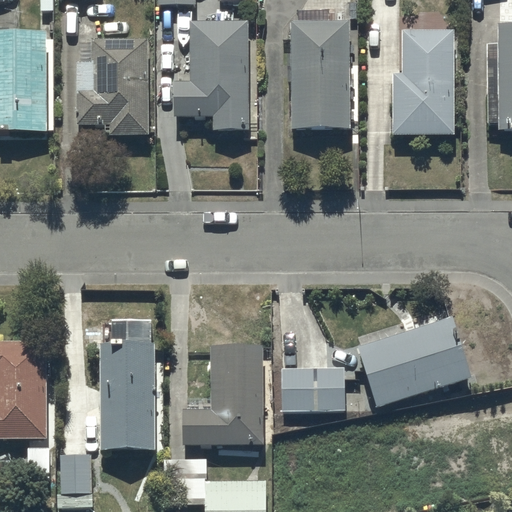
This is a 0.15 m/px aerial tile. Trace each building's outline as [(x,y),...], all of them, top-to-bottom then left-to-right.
[(157,0),(158,9),(196,9),(195,0),(157,0)] [(250,26),(191,25),(191,88),(176,88),(176,122),(214,122),(214,135),(249,136),(250,26)] [(349,27),(291,27),(293,135),(351,136),(349,27)] [(511,29),(498,30),(498,98),(489,98),(489,128),(499,128),(499,137),(511,136),(511,29)] [(455,35),(404,35),(403,78),(394,78),(394,139),(455,140),(455,35)] [(48,37),(0,38),(0,136),(49,136),(48,37)] [(149,44),(93,44),(93,48),(83,48),(83,67),(78,67),(78,129),(106,129),(107,137),(111,137),(111,142),(150,141),(149,44)] [(417,334),(359,352),(379,415),(473,385),(454,323),(445,326),(442,315),(414,323),(417,334)] [(48,347),(0,346),(0,444),(48,444),(48,347)] [(155,349),(100,350),(102,456),(157,455),(155,349)] [(263,350),(211,351),(212,415),(184,415),(185,452),(265,451),(263,350)] [(347,373),(283,374),(284,416),(348,415),(347,373)] [(389,511),(484,497),(475,441),(441,446),(439,436),(410,441),(408,427),(374,432),(386,511),(389,511)] [(51,452),(29,452),(29,483),(51,483),(51,452)] [(91,459),(61,460),(63,498),(58,498),(58,511),(63,511),(95,511),(94,492),(92,492),(91,459)] [(207,464),(165,465),(166,511),(205,510),(205,511),(267,511),(267,485),(208,486),(207,464)]
